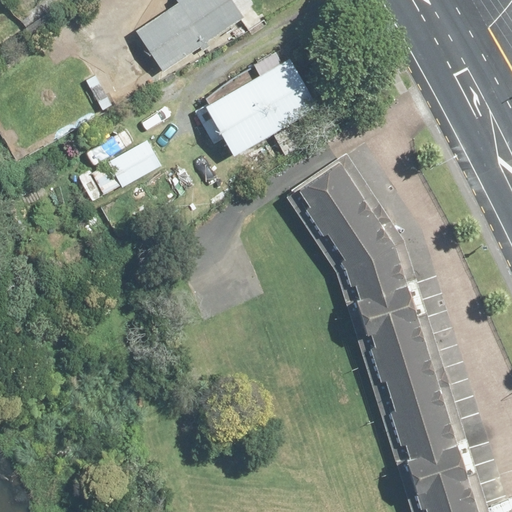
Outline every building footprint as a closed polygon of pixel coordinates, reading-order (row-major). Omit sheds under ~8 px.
[(230,0),(165,0),(128,22),(154,66),(240,15),(230,0)] [(284,52),(197,105),(231,161),(318,108),(284,52)] [(123,130),(85,152),(93,165),(131,144),(123,130)] [(146,140),(109,160),(122,184),(159,164),(146,140)] [(100,164),(78,178),(96,205),(118,190),(100,164)] [(339,286),(410,511),(475,511),(395,258),(340,171),(287,205),(339,286)]
